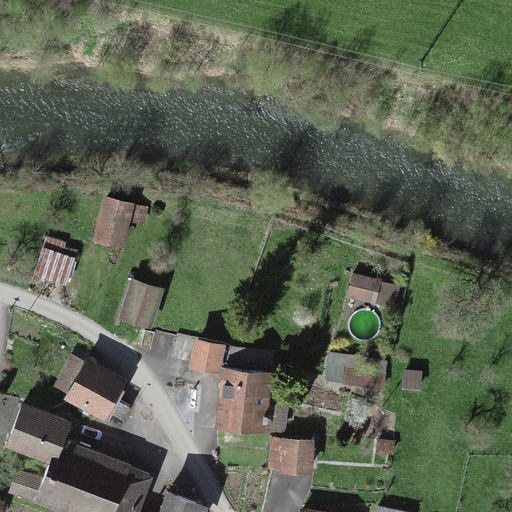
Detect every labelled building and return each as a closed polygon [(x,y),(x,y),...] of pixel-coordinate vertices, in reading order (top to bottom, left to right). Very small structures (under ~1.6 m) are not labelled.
[(103,198),(94,238),(124,245),(128,226),(140,228),(144,208),(103,198)] [(43,240),(33,275),(67,284),(74,259),(64,257),(67,246),(43,240)] [(369,280),(351,276),(347,295),(365,299),(369,280)] [(130,279),(120,315),(150,324),(160,288),(130,279)] [(221,341),(199,338),(196,365),(218,368),(221,341)] [(87,361),(66,398),(100,417),(121,380),(87,361)] [(381,374),(347,367),(344,383),(378,389),(381,374)] [(223,371),(217,426),(250,429),(253,404),(264,405),(267,376),(223,371)] [(423,374),(403,373),(402,392),(422,393),(423,374)] [(50,456),(58,433),(66,413),(25,399),(10,441),(50,456)] [(58,433),(50,456),(43,475),(17,466),(10,486),(78,511),(80,511),(136,511),(139,506),(153,467),(58,433)] [(313,436),(271,435),(270,466),(312,468),(313,436)] [(169,486),(160,511),(201,511),(206,500),(169,486)]
